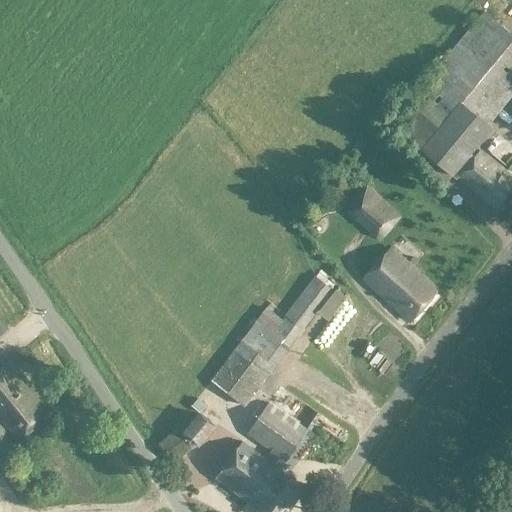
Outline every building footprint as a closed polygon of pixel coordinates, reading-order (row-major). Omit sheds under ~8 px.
[(511,177),(481,151),(476,157),(472,154),(493,128),(489,125),(511,97),(511,33),(485,11),(429,77),(430,78),(391,126),(399,133),(420,150),(413,159),(444,188),(453,176),(457,180),(459,178),(501,213),(511,199),(511,177)] [(367,184),(345,207),(381,242),(402,218),(367,184)] [(410,322),(438,291),(391,249),(363,279),(410,322)] [(266,307),(258,318),(211,381),(245,407),(274,367),(334,290),(315,276),(284,316),(285,317),(283,320),(266,307)] [(0,335),(9,328),(0,317),(0,335)] [(0,450),(2,453),(53,410),(10,360),(0,368),(0,450)] [(198,398),(192,406),(201,414),(208,406),(198,398)] [(271,452),(265,459),(242,442),(215,478),(261,511),(288,511),(305,489),(274,466),(279,458),(286,463),(308,430),(269,402),(246,434),(271,452)] [(174,464),(192,449),(176,429),(157,445),(174,464)] [(39,453),(34,461),(48,472),(54,464),(39,453)] [(48,477),(33,463),(24,472),(39,486),(48,477)]
